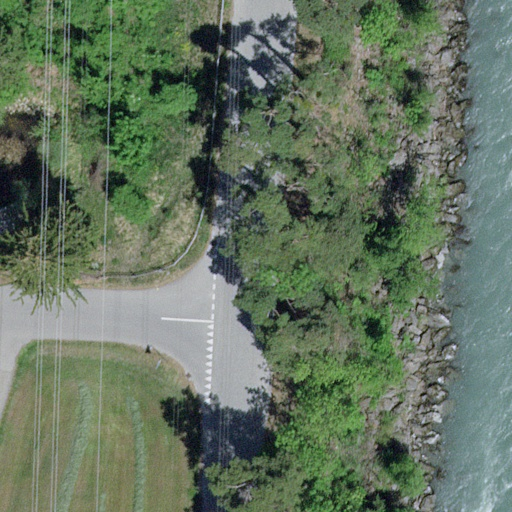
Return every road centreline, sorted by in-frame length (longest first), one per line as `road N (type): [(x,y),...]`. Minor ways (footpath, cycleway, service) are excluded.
road 1 (unclassified): [(254,327),(273,0)]
road 2 (unclassified): [(254,327),(0,317)]
road 3 (unclassified): [(240,511),(254,327)]
